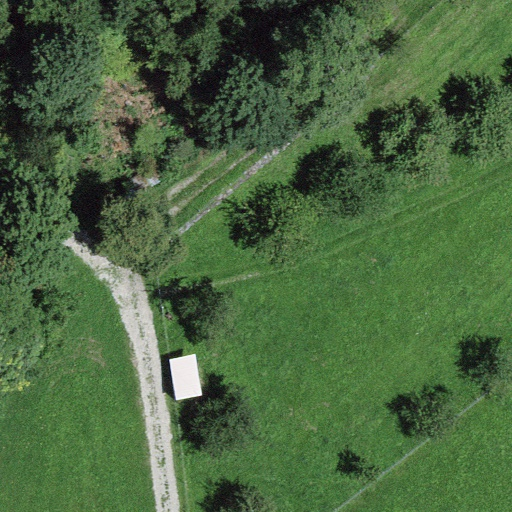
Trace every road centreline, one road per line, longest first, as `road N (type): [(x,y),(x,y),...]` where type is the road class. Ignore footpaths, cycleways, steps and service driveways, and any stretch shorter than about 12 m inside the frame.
road 1 (track): [(174,511),(129,263),(0,194)]
road 2 (track): [(121,258),(348,68),(386,26)]
